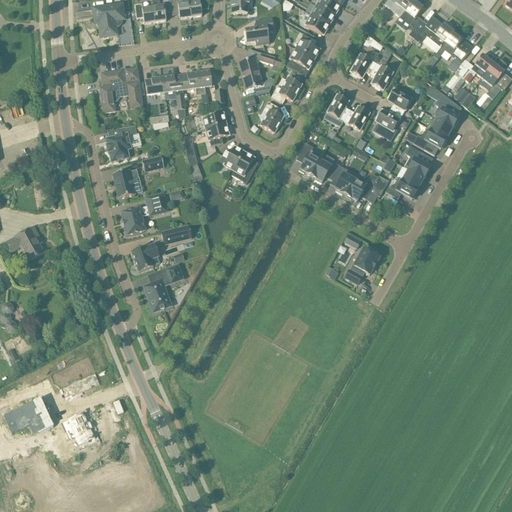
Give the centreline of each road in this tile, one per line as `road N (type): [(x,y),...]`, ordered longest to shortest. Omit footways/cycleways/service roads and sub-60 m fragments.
road 1 (residential): [(118,330),(132,324),(136,306),(90,140),(78,126),(65,126)]
road 2 (tertiary): [(118,330),(65,126)]
road 3 (tertiary): [(198,511),(118,330)]
road 4 (residential): [(274,156),(281,179),(403,249)]
road 5 (residential): [(57,62),(217,43)]
road 6 (residential): [(217,43),(241,137),(274,156)]
road 7 (residential): [(403,249),(471,139)]
